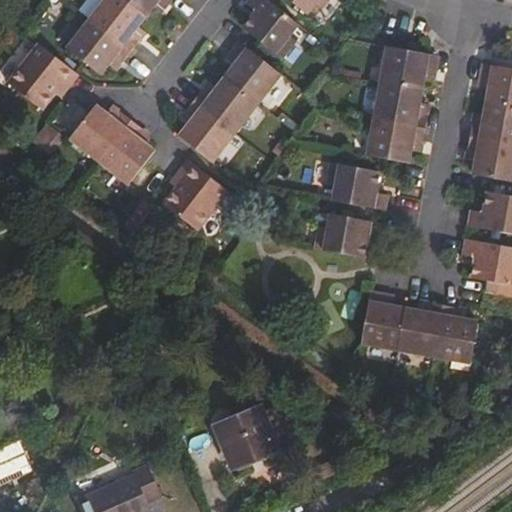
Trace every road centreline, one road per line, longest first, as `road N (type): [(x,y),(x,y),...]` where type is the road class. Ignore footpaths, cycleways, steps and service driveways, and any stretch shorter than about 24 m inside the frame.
road 1 (residential): [(468,12),(418,273)]
road 2 (residential): [(222,0),(142,101)]
